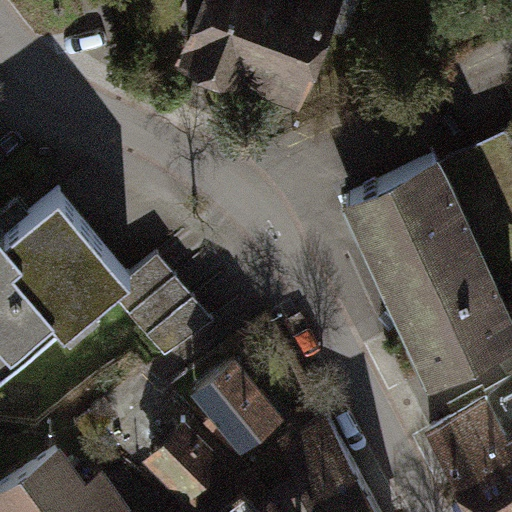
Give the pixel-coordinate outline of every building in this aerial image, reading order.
[(208,0),(191,44),(297,86),(330,0),(208,0)] [(437,147),(354,184),(366,211),(369,210),(438,368),(511,336),(511,315),(497,282),(511,275),(511,134),(511,131),(443,161),(437,147)] [(9,228),(0,217),(0,369),(61,318),(68,325),(115,287),(132,272),(62,186),(9,228)] [(132,272),(115,287),(168,352),(216,318),(159,248),(132,272)] [(246,444),(281,416),(235,359),(200,387),(246,444)] [(511,511),(511,433),(501,412),(492,396),(434,426),(480,511),(511,511)] [(511,405),(501,412),(511,433),(511,405)] [(384,511),(333,412),(307,425),(312,437),(300,445),(321,476),(282,498),(290,511),(384,511)] [(190,490),(224,458),(189,421),(155,453),(190,490)] [(104,511),(60,444),(0,484),(0,497),(10,511),(104,511)] [(290,511),(282,498),(280,494),(262,506),(250,511),(290,511)]
